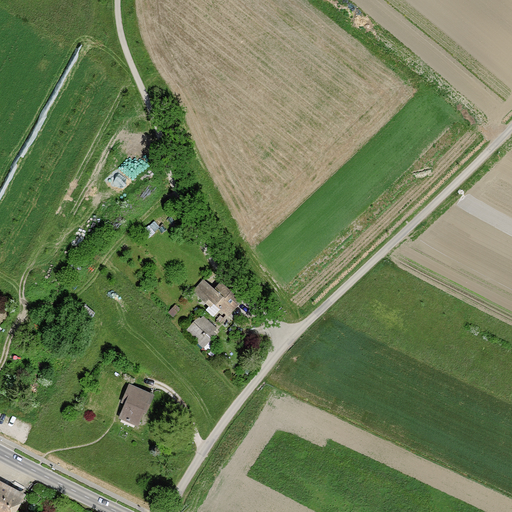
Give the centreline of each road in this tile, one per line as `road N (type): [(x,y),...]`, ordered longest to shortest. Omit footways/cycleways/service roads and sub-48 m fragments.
road 1 (track): [(244,297),(210,257),(175,190),(121,34),(117,0)]
road 2 (track): [(288,339),(511,126)]
road 3 (residential): [(167,511),(203,450),(288,339),(244,297)]
road 4 (secondary): [(118,511),(0,452)]
